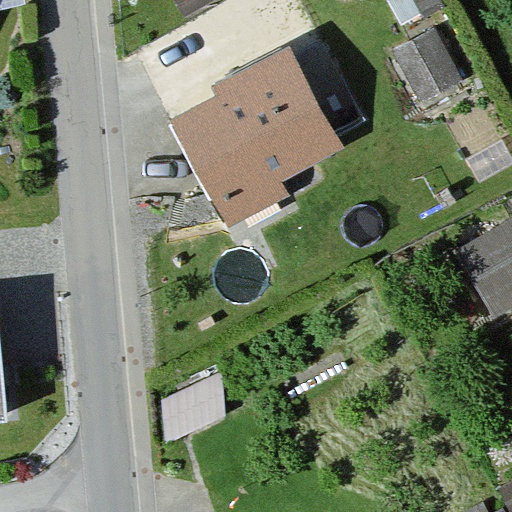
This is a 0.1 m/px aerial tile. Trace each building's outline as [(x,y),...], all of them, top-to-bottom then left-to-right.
[(438,15),(395,37),(424,92),(466,71),(438,15)] [(314,40),(174,102),(233,231),(310,196),(301,175),(363,147),(314,40)] [(511,219),(465,242),(497,310),(511,303),(511,219)] [(1,280),(0,280),(0,417),(14,416),(1,280)] [(212,354),(156,374),(175,427),(231,406),(212,354)] [(511,511),(511,509),(506,498),(476,511),(511,511)]
